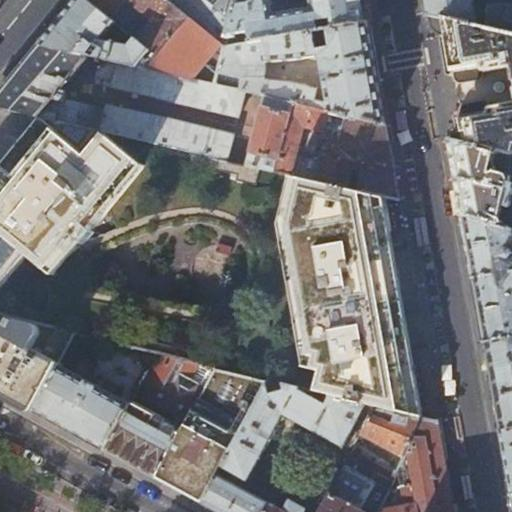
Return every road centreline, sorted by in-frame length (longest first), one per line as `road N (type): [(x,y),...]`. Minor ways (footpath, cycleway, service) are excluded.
road 1 (residential): [(484,511),(394,0)]
road 2 (tertiary): [(156,511),(0,425)]
